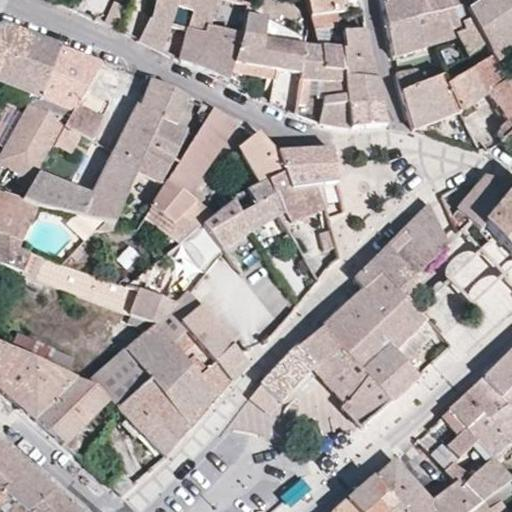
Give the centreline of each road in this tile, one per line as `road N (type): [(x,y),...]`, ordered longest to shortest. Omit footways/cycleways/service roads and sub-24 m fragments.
road 1 (residential): [(430,160),(431,189),(335,282),(139,511)]
road 2 (residential): [(402,137),(291,136),(0,3)]
road 3 (residential): [(316,511),(511,331)]
road 4 (residential): [(0,420),(108,511)]
road 5 (residential): [(402,137),(369,0)]
